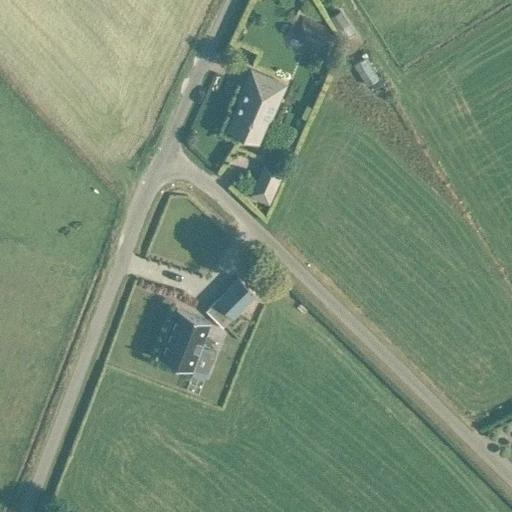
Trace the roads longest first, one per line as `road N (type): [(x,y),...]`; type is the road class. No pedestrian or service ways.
road 1 (unclassified): [(511,475),(166,144)]
road 2 (unclassified): [(23,511),(166,144)]
road 3 (unclassified): [(166,144),(231,0)]
